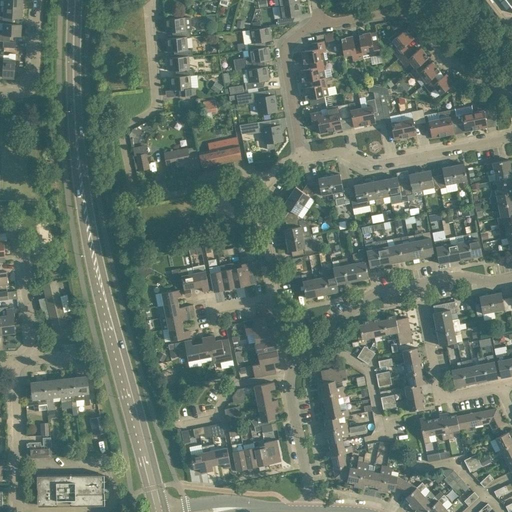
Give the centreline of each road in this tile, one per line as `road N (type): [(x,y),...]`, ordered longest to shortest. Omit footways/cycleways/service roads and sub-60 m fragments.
road 1 (secondary): [(158,507),(83,194),(73,99),(75,0)]
road 2 (residential): [(268,181),(241,169),(206,175),(196,190),(136,197),(122,129),(156,108),(148,13),(155,0)]
road 3 (residential): [(319,24),(407,12),(444,56),(511,96)]
road 4 (residential): [(301,158),(339,151),(368,165),(511,138)]
road 5 (residential): [(418,285),(439,397),(500,386)]
road 6 (residential): [(34,359),(17,230),(0,212)]
road 7 (residential): [(301,158),(284,48),(319,24)]
road 8 (residential): [(17,511),(11,360)]
road 9 (residential): [(311,508),(288,376)]
road 10 (residential): [(177,423),(216,417),(229,386),(288,376)]
road 11 (residential): [(381,436),(369,372),(325,334)]
road 12 (residential): [(275,296),(256,199),(268,181)]
